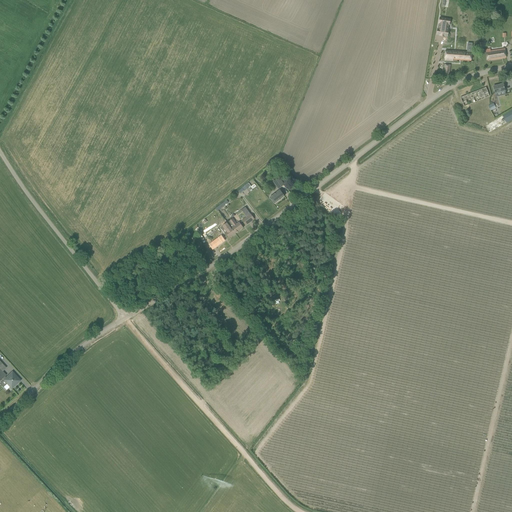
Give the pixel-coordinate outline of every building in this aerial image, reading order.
[(438,31),(437,37),(447,39),(448,33),(443,32),(444,26),(438,25),(437,31),(438,31)] [(445,55),(445,60),(452,61),(452,60),(471,61),(472,56),(472,53),(473,44),(468,43),(467,53),(460,52),(460,51),(459,51),(458,52),(445,51),(445,55)] [(490,49),(485,50),(486,55),(487,60),(506,57),(506,52),(505,49),(497,50),(493,51),(490,51),(490,49)] [(503,84),(493,87),(494,91),(495,93),(496,97),(506,94),(505,91),(504,89),(503,84)] [(460,98),(462,102),(464,106),(489,96),(486,87),(460,98)] [(511,109),(502,116),(507,123),(511,119),(511,109)] [(279,177),(273,182),(275,184),(277,183),(280,187),(278,188),(279,189),(284,185),(279,177)] [(242,188),(238,191),(240,194),(247,189),(244,186),(242,188)] [(284,196),(281,192),(280,190),(270,197),(274,204),(284,196)] [(226,200),(215,209),(217,211),(228,203),(226,200)] [(245,207),(241,210),(246,217),(242,220),(246,225),(254,219),(250,214),(245,207)] [(233,219),(230,221),(227,224),(235,234),(243,228),(240,223),(239,223),(237,224),(233,219)] [(227,224),(226,225),(223,227),(227,232),(226,233),(229,238),(235,234),(227,224)] [(221,235),(209,244),(213,250),(225,241),(221,235)] [(2,381),(0,383),(3,387),(7,384),(11,389),(20,381),(12,372),(6,378),(5,377),(1,380),(2,381)]
